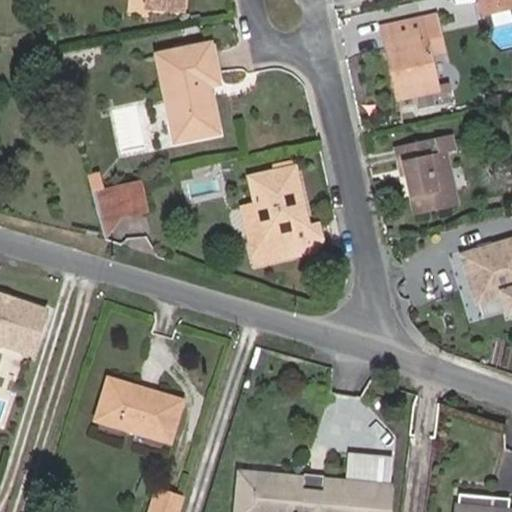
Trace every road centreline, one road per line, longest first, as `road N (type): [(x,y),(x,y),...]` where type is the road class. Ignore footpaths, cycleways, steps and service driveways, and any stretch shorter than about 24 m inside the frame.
road 1 (tertiary): [(0,240),(372,344)]
road 2 (residential): [(372,344),(371,272),(322,52)]
road 3 (tertiary): [(372,344),(511,395)]
